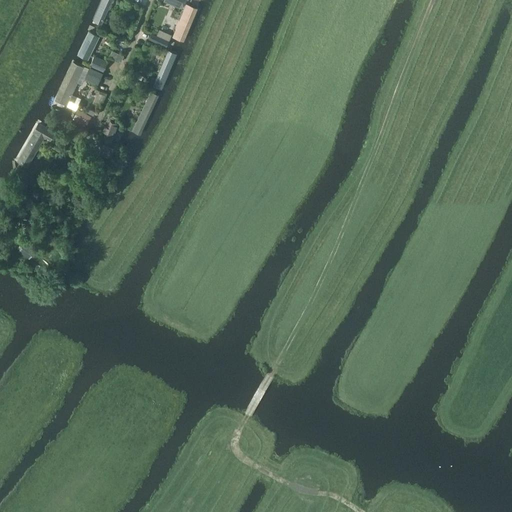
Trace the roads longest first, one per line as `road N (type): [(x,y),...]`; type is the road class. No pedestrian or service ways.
road 1 (track): [(275,368),(306,314),(433,0)]
road 2 (track): [(360,511),(246,463),(233,442),(245,420)]
road 3 (unclassified): [(96,124),(150,0)]
